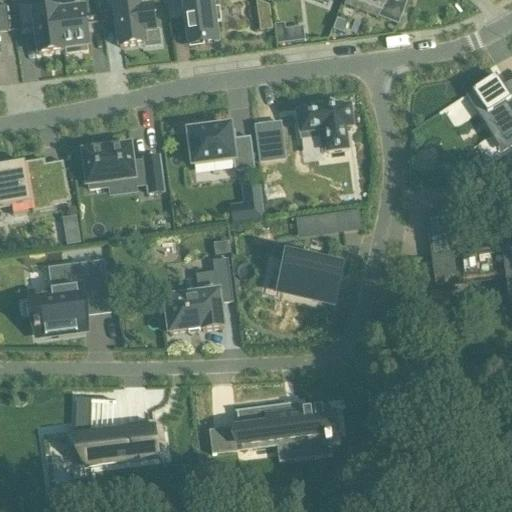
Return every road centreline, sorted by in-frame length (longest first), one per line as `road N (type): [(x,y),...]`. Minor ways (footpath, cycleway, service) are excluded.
road 1 (residential): [(369,64),(386,136),(387,196),(361,315),(338,351),(299,365),(0,370)]
road 2 (residential): [(0,126),(205,85),(369,64)]
road 3 (residential): [(369,64),(452,52),(504,30)]
